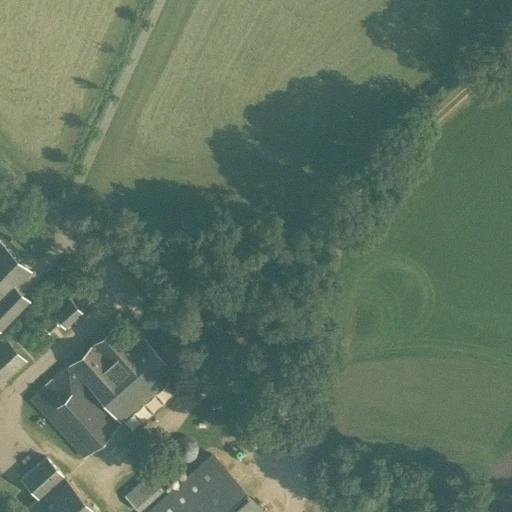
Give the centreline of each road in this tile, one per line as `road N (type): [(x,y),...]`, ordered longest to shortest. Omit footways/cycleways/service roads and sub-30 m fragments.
road 1 (track): [(511,54),(404,147),(347,217),(330,253),(314,356),(288,446)]
road 2 (unclassified): [(288,446),(0,172)]
road 3 (unknown): [(56,227),(157,0)]
